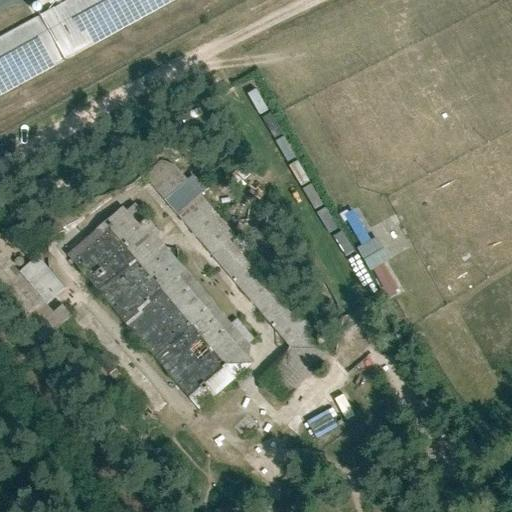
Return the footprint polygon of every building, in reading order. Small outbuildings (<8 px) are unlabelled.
[(60,0),(0,33),(0,90),(164,0),(60,0)] [(171,165),(150,183),(295,348),(260,380),(280,402),(328,360),(305,333),(310,329),(233,241),(238,237),(202,196),(206,192),(191,175),(185,181),(171,165)] [(120,205),(63,255),(198,410),(255,361),(248,353),(257,345),(235,321),(229,326),(152,238),(158,232),(132,202),(124,209),(120,205)] [(360,246),(355,249),(368,274),(373,272),(386,295),(397,289),(383,263),(387,261),(375,238),(369,241),(353,212),(344,217),(360,246)] [(0,246),(0,296),(39,345),(73,317),(63,305),(54,312),(47,304),(64,290),(35,255),(18,269),(8,257),(0,246)] [(102,351),(93,359),(107,376),(116,369),(102,351)]
